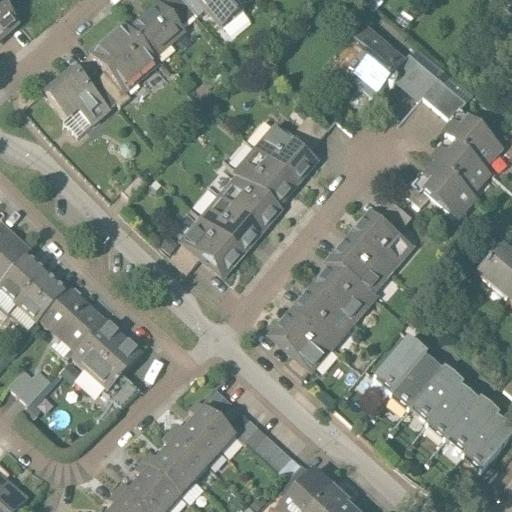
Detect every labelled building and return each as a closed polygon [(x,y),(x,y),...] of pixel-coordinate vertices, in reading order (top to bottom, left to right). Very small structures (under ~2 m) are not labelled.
[(0,0),(0,10),(17,30),(39,10),(30,0),(0,0)] [(30,0),(39,10),(51,0),(30,0)] [(190,0),(179,10),(191,24),(193,26),(205,17),(190,0)] [(238,0),(190,0),(205,17),(218,33),(227,25),(234,25),(241,19),(241,13),(246,9),(238,0)] [(172,2),(160,13),(179,34),(191,24),(179,10),(172,2)] [(0,44),(17,30),(0,10),(0,44)] [(159,11),(129,37),(152,65),(182,38),(179,34),(160,13),(159,11)] [(123,30),(88,61),(122,100),(157,70),(152,65),(129,37),(123,30)] [(417,111),(421,106),(436,88),(407,63),(402,68),(362,35),(350,50),(363,61),(344,84),(371,107),(385,91),(394,91),(417,111)] [(69,77),(42,99),(65,126),(76,117),(90,132),(106,119),(69,77)] [(436,88),(421,106),(449,130),(457,121),(464,112),(436,88)] [(500,157),(457,121),(449,130),(453,134),(444,144),(446,146),(464,161),(483,177),(500,157)] [(274,136),(254,158),(295,193),(314,170),(274,136)] [(485,179),(483,177),(464,161),(446,146),(436,158),(439,161),(431,170),(434,173),(466,201),(485,179)] [(276,215),(295,193),(254,158),(235,180),(238,183),(276,215)] [(471,205),(466,201),(434,173),(414,196),(427,207),(451,228),(471,205)] [(220,205),(260,240),(279,218),(276,215),(238,183),(220,205)] [(408,192),(400,203),(419,217),(427,207),(414,196),(408,192)] [(260,240),(220,205),(201,227),(241,262),(260,240)] [(391,213),(378,228),(396,243),(409,228),(391,213)] [(351,243),(388,274),(391,276),(409,254),(396,243),(378,228),(370,221),(351,243)] [(241,262),(201,227),(182,249),(222,283),(241,262)] [(27,261),(0,235),(0,289),(25,262),(27,261)] [(388,274),(351,243),(341,254),(344,257),(332,271),(365,300),(388,274)] [(508,307),(511,302),(511,266),(499,255),(477,281),(508,307)] [(0,314),(8,321),(45,281),(25,262),(0,289),(0,314)] [(365,300),(332,271),(323,282),(327,285),(315,298),(349,328),(369,304),(365,300)] [(65,299),(45,281),(8,321),(28,340),(65,299)] [(75,361),(103,329),(67,297),(65,299),(39,329),(75,361)] [(349,328),(315,298),(301,314),(298,311),(290,320),(328,352),(349,328)] [(328,352),(290,320),(270,344),(310,377),(330,354),(328,352)] [(104,396),(105,397),(120,381),(138,361),(103,329),(75,361),(70,365),(104,396)] [(393,399),(421,366),(402,350),(374,383),(393,399)] [(411,414),(439,382),(421,366),(393,399),(411,414)] [(24,380),(10,395),(27,411),(48,389),(39,380),(32,388),(24,380)] [(139,399),(120,381),(105,397),(104,396),(101,400),(119,417),(139,399)] [(430,430),(457,397),(439,382),(411,414),(430,430)] [(215,397),(200,413),(234,444),(284,490),(299,473),(215,397)] [(448,445),(475,413),(457,397),(430,430),(448,445)] [(220,459),(234,444),(200,413),(195,409),(188,417),(194,423),(188,431),(220,459)] [(465,459),(492,428),(475,413),(448,445),(465,459)] [(492,428),(465,459),(485,476),(511,444),(492,428)] [(168,440),(207,474),(220,459),(188,431),(182,437),(176,432),(168,440)] [(161,460),(193,489),(207,474),(168,440),(161,448),(167,454),(161,460)] [(193,489),(161,460),(155,467),(148,461),(141,469),(179,504),(193,489)] [(158,511),(171,511),(179,504),(141,469),(133,478),(139,484),(134,490),(158,511)] [(309,482),(299,473),(284,490),(276,500),(285,508),(309,482)] [(285,508),(282,511),(313,511),(328,496),(311,480),(309,482),(285,508)] [(0,511),(20,511),(24,508),(0,485),(0,511)] [(121,491),(114,499),(128,511),(158,511),(134,490),(128,497),(121,491)] [(313,511),(346,511),(328,496),(313,511)] [(128,511),(114,499),(106,508),(111,511),(128,511)]
